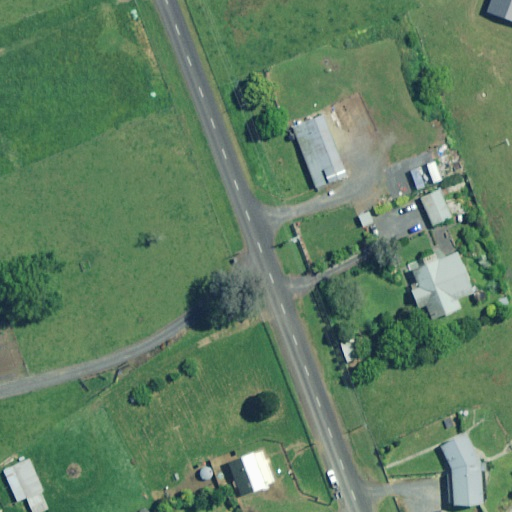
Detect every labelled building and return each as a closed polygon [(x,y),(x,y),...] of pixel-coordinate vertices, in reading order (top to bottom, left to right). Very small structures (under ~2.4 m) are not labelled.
[(346,176),(323,116),(293,128),(316,188),(346,176)] [(450,218),(439,190),(421,198),(432,225),(450,218)] [(473,293),(457,253),(413,271),(419,288),(411,291),(418,308),(425,305),(431,320),(460,309),(456,299),(473,293)] [(356,358),(349,340),(340,343),(347,362),(356,358)] [(485,471),(485,462),(480,462),(467,435),(442,446),(452,470),(453,506),(480,505),(480,471),(485,471)] [(41,511),(49,509),(29,460),(4,470),(17,502),(27,497),(32,511),(41,511)]
